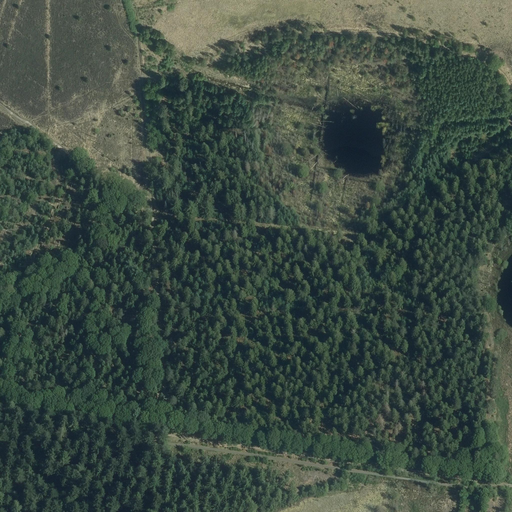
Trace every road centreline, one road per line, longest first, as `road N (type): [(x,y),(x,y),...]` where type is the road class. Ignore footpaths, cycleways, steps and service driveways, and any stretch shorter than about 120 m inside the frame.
road 1 (track): [(511,486),(0,409)]
road 2 (track): [(124,192),(158,215),(361,233),(511,139)]
road 3 (track): [(141,80),(165,434)]
